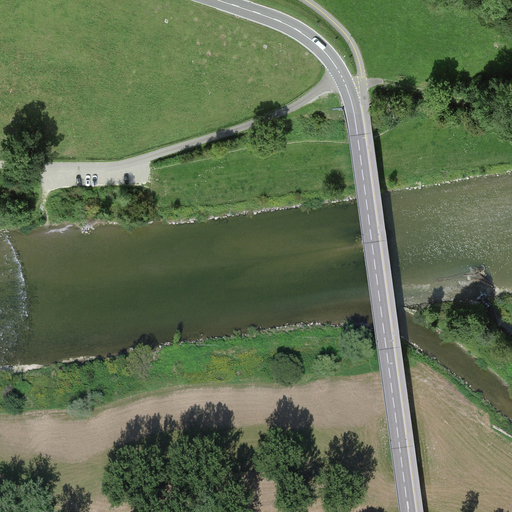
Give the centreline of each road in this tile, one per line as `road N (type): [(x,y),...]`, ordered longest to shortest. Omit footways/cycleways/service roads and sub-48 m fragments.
road 1 (secondary): [(409,511),(347,87),(297,29),(219,0)]
road 2 (track): [(148,158),(282,111),(341,75)]
road 3 (track): [(0,165),(111,167),(148,158)]
road 4 (track): [(363,83),(498,110)]
